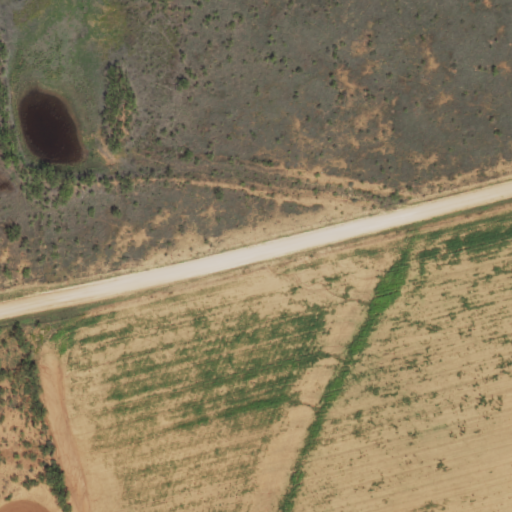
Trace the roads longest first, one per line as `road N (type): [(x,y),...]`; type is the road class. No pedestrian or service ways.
road 1 (residential): [(73,317),(511,211)]
road 2 (track): [(73,317),(119,511)]
